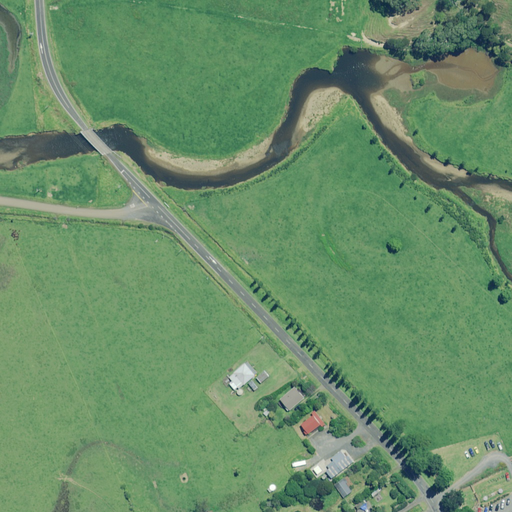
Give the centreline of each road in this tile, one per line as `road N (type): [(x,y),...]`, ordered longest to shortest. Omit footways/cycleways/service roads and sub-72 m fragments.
road 1 (tertiary): [(154,202),(408,464),(439,511)]
road 2 (tertiary): [(40,0),(53,82),(154,202)]
road 3 (unclassified): [(154,202),(110,213),(0,199)]
